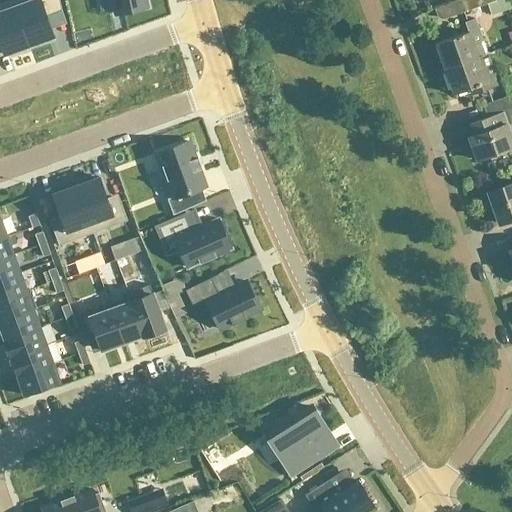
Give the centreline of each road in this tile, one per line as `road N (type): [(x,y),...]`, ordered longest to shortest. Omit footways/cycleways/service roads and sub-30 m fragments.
road 1 (residential): [(432,500),(504,398),(505,384),(366,0)]
road 2 (residential): [(326,332),(0,449)]
road 3 (tertiary): [(326,332),(224,92)]
road 4 (residential): [(0,173),(224,92)]
road 5 (residential): [(203,25),(0,98)]
road 6 (tertiary): [(432,500),(326,332)]
